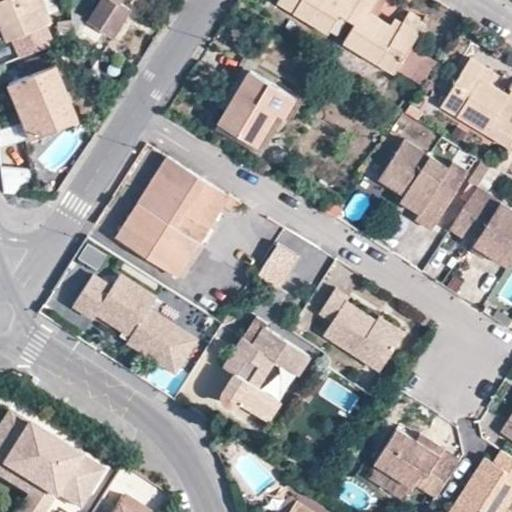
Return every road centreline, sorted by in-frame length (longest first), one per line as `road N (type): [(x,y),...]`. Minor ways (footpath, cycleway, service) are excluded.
road 1 (residential): [(133,113),(484,335),(450,386)]
road 2 (residential): [(15,340),(185,452),(210,511)]
road 3 (residential): [(133,113),(53,245)]
road 4 (residential): [(206,0),(133,113)]
